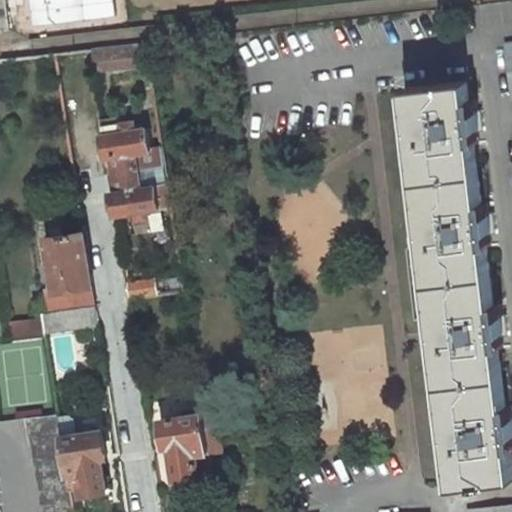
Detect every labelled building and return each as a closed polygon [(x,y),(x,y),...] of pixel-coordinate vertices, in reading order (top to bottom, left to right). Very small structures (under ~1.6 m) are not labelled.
[(0,0),(0,30),(11,29),(7,0),(0,0)] [(31,0),(35,25),(117,13),(115,0),(31,0)] [(131,67),(150,64),(147,43),(128,45),(131,67)] [(128,45),(93,49),(96,71),(131,67),(128,45)] [(467,81),(405,88),(453,486),(511,479),(511,458),(511,449),(511,448),(511,405),(506,406),(499,346),(505,346),(503,331),(509,330),(507,313),(501,314),(500,303),(494,304),(487,245),(493,244),(491,230),(497,229),(495,212),(489,212),(488,202),(482,203),(475,143),(480,142),(479,128),(485,127),(483,109),(477,110),(475,99),(469,100),(467,81)] [(112,156),(115,174),(166,166),(163,146),(153,147),(150,127),(137,128),(136,120),(124,121),(123,118),(104,121),(106,134),(104,137),(107,154),(109,156),(112,156)] [(166,166),(115,174),(118,192),(115,192),(113,195),(115,212),(118,214),(136,211),(137,220),(150,218),(149,209),(172,206),(166,166)] [(97,305),(87,233),(47,238),(55,288),(48,289),(51,312),(97,305)] [(157,278),(129,282),(131,299),(159,295),(157,278)] [(97,305),(51,312),(43,313),(44,319),(46,334),(100,326),(97,305)] [(47,338),(46,334),(44,319),(15,322),(17,341),(47,338)] [(209,451),(223,449),(218,411),(203,413),(209,451)] [(58,414),(60,424),(74,422),(72,412),(58,414)] [(208,451),(209,451),(203,413),(163,419),(167,446),(171,445),(176,478),(200,474),(200,470),(211,468),(208,451)] [(28,417),(42,511),(74,511),(71,489),(60,424),(58,414),(28,417)] [(104,457),(108,456),(104,430),(76,434),(74,422),(60,424),(71,489),(84,487),(85,493),(109,489),(104,457)]
